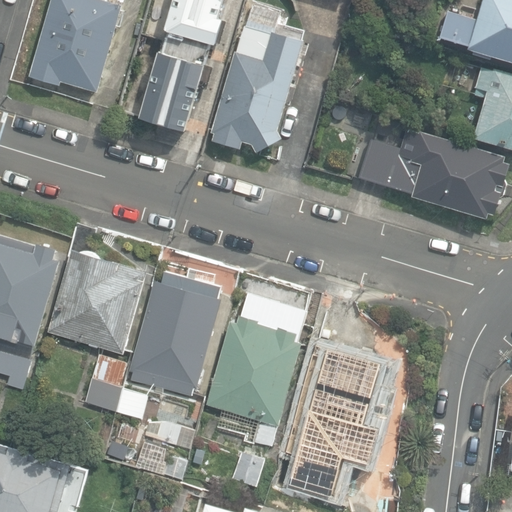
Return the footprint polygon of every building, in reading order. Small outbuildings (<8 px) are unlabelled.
[(120,0),(53,0),(32,76),(63,85),(64,81),(100,92),(126,4),(119,2),(120,0)] [(511,0),(486,0),(481,18),(452,10),(444,36),(474,45),(473,47),(511,58),(511,0)] [(279,129),(305,40),(276,31),(282,12),(254,4),(239,51),(237,51),(213,132),(217,133),(215,139),(241,147),(244,140),(254,143),(252,149),(259,151),(284,138),(279,129)] [(152,108),(189,119),(215,30),(152,11),(126,100),(131,101),(129,107),(151,114),(152,108)] [(511,72),(498,68),(498,71),(485,67),(479,86),(491,89),(477,137),(511,147),(511,72)] [(415,195),(490,218),(492,212),(499,214),(503,197),(503,196),(505,195),(508,183),(507,181),(511,163),(506,161),(508,155),(422,130),(422,132),(409,129),(403,148),(371,139),(359,176),(415,192),(415,195)] [(126,352),(150,270),(91,253),(98,229),(78,223),(69,255),(72,255),(50,331),(126,352)] [(33,358),(63,259),(57,257),(60,248),(40,242),(40,245),(0,232),(0,371),(11,374),(9,384),(26,389),(35,359),(33,358)] [(133,378),(194,395),(196,388),(199,388),(220,311),(231,314),(243,269),(195,257),(190,276),(168,271),(165,281),(157,279),(132,370),(135,371),(133,378)] [(233,320),(209,404),(225,408),(220,426),(248,434),(246,440),(256,443),(257,441),(273,445),(279,424),(283,425),(307,341),(300,339),(314,290),(255,273),(241,322),(233,320)] [(292,482),(333,501),(340,460),(355,464),(370,458),(382,419),(379,418),(384,401),(375,398),(381,377),(390,372),(380,354),(371,358),(342,349),(345,340),(324,334),(321,343),(315,342),(288,436),(298,439),(292,482)] [(87,401),(142,418),(150,395),(123,387),(131,361),(102,352),(87,401)] [(183,424),(169,420),(162,421),(157,439),(177,444),(183,424)] [(126,460),(130,446),(113,440),(108,453),(126,460)] [(77,511),(90,467),(0,441),(0,511),(77,511)] [(234,478),(258,486),(268,457),(244,450),(234,478)] [(304,511),(299,511),(298,511),(290,511),(274,507),(274,506),(251,500),(248,511),(304,511)]
